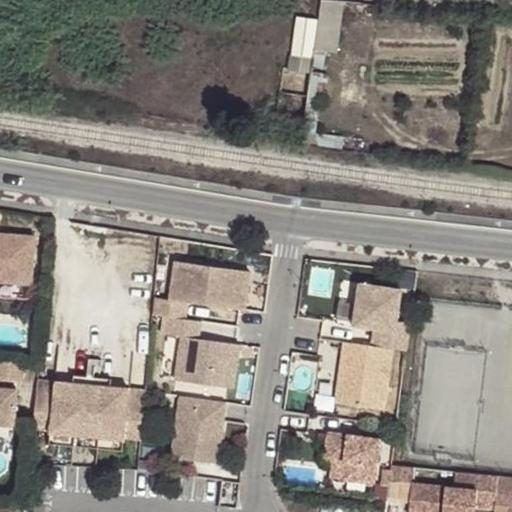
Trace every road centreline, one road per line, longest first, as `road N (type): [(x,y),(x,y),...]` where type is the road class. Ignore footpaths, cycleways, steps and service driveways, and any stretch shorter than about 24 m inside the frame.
road 1 (residential): [(288,214),(252,479),(257,511)]
road 2 (tertiary): [(288,214),(0,168)]
road 3 (tertiary): [(511,236),(288,214)]
road 4 (unknown): [(255,509),(123,502),(92,511)]
